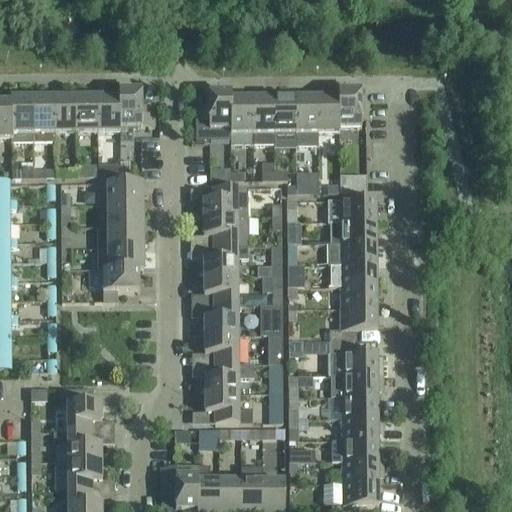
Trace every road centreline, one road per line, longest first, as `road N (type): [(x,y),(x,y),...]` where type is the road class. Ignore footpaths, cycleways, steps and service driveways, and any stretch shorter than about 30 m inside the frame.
road 1 (residential): [(138,511),(136,439),(167,396),(167,85)]
road 2 (residential): [(414,511),(413,398),(401,372),(397,85)]
